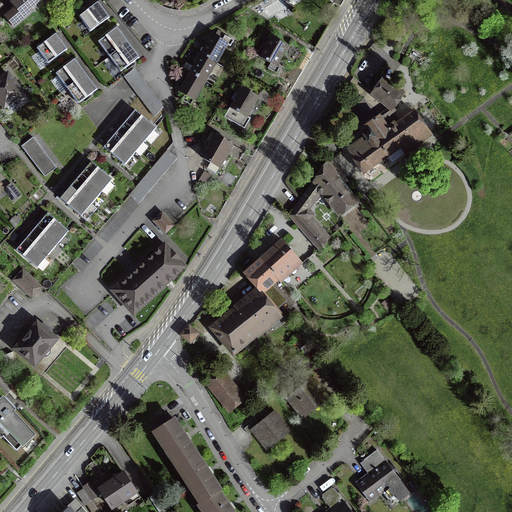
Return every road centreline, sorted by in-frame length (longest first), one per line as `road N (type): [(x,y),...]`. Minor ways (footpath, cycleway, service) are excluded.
road 1 (primary): [(158,350),(233,242),(375,0)]
road 2 (track): [(511,85),(370,189),(335,147)]
road 3 (track): [(511,412),(476,346),(429,297),(401,223)]
road 4 (primary): [(23,511),(158,350)]
road 5 (track): [(422,152),(464,178),(469,199),(460,221),(434,232),(408,227),(386,207),(380,181)]
road 6 (residential): [(271,511),(158,350)]
road 7 (residential): [(134,0),(154,22),(175,29),(240,0)]
